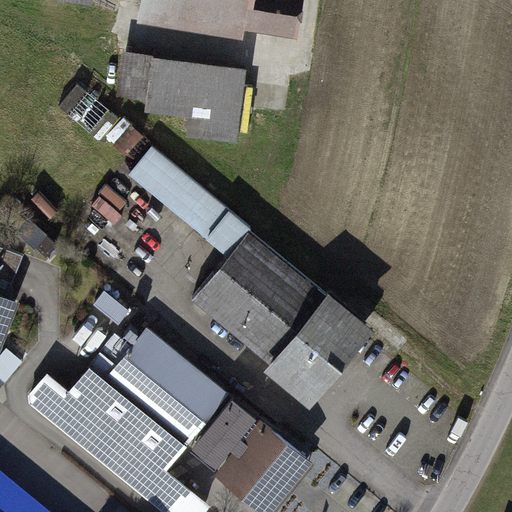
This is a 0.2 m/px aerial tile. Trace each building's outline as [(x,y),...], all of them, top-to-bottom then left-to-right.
[(145,0),(145,5),(253,19),(253,13),(306,21),(308,0),(145,0)] [(248,65),(132,51),(127,88),(159,92),(158,105),(195,110),(192,126),(240,132),(248,65)] [(129,118),(115,136),(131,149),(145,131),(129,118)] [(259,228),(159,146),(136,174),(236,256),(259,228)] [(339,294),(259,228),(236,256),(201,299),(325,400),(390,320),(347,284),(339,294)] [(24,253),(0,244),(0,276),(13,281),(24,253)] [(123,318),(134,304),(109,285),(98,298),(123,318)] [(0,341),(16,299),(0,290),(0,341)] [(243,387),(159,319),(116,371),(102,360),(78,390),(54,370),(38,389),(37,403),(171,511),(211,511),(221,500),(179,466),(199,441),(243,387)] [(0,356),(0,387),(26,357),(11,344),(0,356)] [(322,452),(243,387),(199,441),(279,505),(322,452)] [(50,511),(0,471),(0,511),(50,511)]
